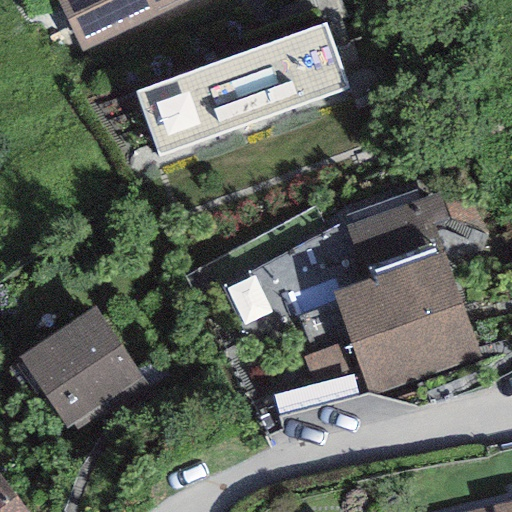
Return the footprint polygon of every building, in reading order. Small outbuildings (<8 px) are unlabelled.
[(158,18),(149,0),(55,0),(81,54),(158,18)] [(149,0),(158,18),(194,0),(149,0)] [(311,22),(147,79),(170,145),(334,88),(311,22)] [(473,365),(433,258),(324,299),(363,406),(473,365)] [(143,398),(86,314),(11,365),(68,448),(143,398)] [(0,511),(24,511),(0,476),(0,511)]
